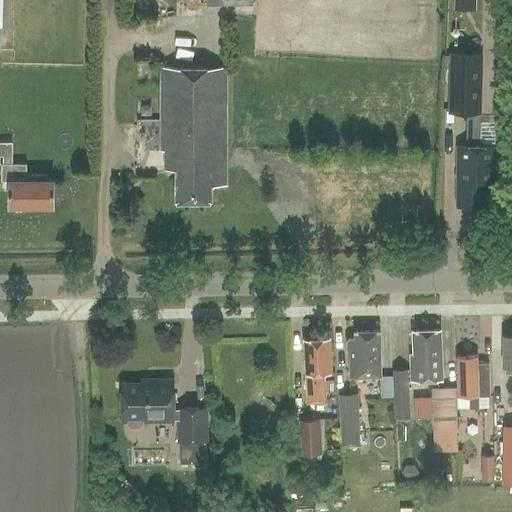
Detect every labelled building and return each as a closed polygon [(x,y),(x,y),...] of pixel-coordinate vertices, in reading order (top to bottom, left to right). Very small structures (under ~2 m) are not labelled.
[(500,147),(481,146),(484,54),(450,53),(448,113),(466,114),(466,146),(458,146),(457,206),(488,206),(488,183),(499,183),(500,147)] [(212,185),(227,186),(226,67),(161,67),(161,151),(165,151),(165,170),(176,170),(176,201),(212,201),(212,185)] [(54,206),(54,179),(48,179),(48,174),(27,174),(27,164),(13,164),(13,143),(0,142),(0,155),(4,156),(3,164),(2,164),(2,181),(10,181),(10,206),(54,206)] [(412,381),(443,380),(441,330),(413,331),(414,354),(411,355),(412,381)] [(350,377),(381,376),(380,331),(355,331),(355,338),(350,338),(347,341),(348,349),(350,351),(350,377)] [(511,335),(504,335),(503,367),(506,367),(505,374),(511,374),(511,335)] [(323,373),(331,373),(329,339),(305,340),(309,402),(325,401),(323,373)] [(478,357),(478,355),(457,356),(458,397),(470,396),(470,408),(479,408),(479,396),(491,396),(489,363),(478,363),(478,357)] [(409,370),(394,371),(396,421),(411,420),(409,370)] [(123,385),(123,386),(123,421),(128,421),(128,425),(131,428),(140,427),(143,424),(143,421),(180,420),(180,442),(181,442),(182,464),(207,464),(205,407),(180,408),(180,409),(174,409),(173,380),(153,380),(154,384),(123,385)] [(456,388),(433,388),(435,451),(459,451),(456,388)] [(342,444),(361,443),(359,394),(340,395),(342,444)] [(323,455),(321,420),(300,421),(302,456),(323,455)] [(511,425),(504,425),(503,484),(511,484),(511,425)] [(495,480),(495,456),(483,456),(483,480),(495,480)]
